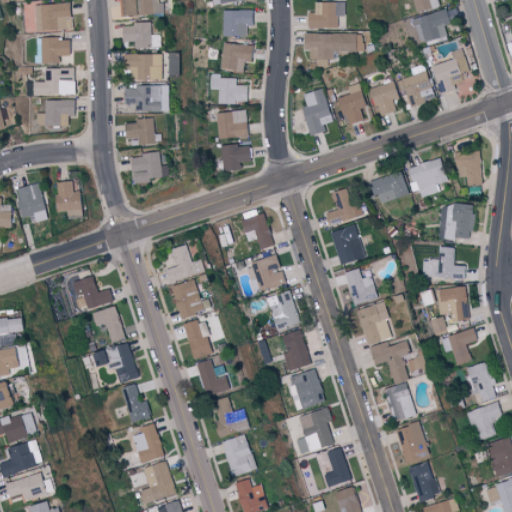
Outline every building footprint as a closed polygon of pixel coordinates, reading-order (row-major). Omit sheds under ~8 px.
[(125,0),(127,15),(168,13),(167,1),(163,1),(162,0),(125,0)] [(414,0),(417,11),(441,6),(439,0),(414,0)] [(311,27),(348,27),(348,1),(318,1),(318,11),(312,11),(311,27)] [(36,3),(37,30),(74,28),(73,2),(36,3)] [(421,42),(449,34),(446,25),(452,23),(448,8),(414,18),(421,42)] [(225,36),(249,35),(249,26),(256,26),(255,9),(224,9),(225,36)] [(334,50),(367,51),(367,33),(307,32),(307,48),(313,48),(312,59),(320,59),(320,65),(334,65),(334,50)] [(72,54),(72,36),(37,37),(38,62),(61,61),(61,54),(72,54)] [(254,61),(255,44),(224,42),(223,68),(246,69),(246,60),(254,61)] [(472,69),(463,47),(451,51),(454,58),(433,65),(443,92),(456,88),(452,77),(472,69)] [(166,53),(127,53),(127,67),(133,67),(134,80),(166,79),(166,53)] [(34,81),(34,94),(77,94),(76,67),(46,67),(46,81),(34,81)] [(211,88),(220,88),(220,102),(249,102),(250,84),(238,84),(238,77),(221,77),(221,73),(212,72),(211,88)] [(372,87),(380,115),(398,110),(394,99),(401,97),(396,80),(372,87)] [(351,93),(341,96),(348,123),(366,119),(363,106),(367,105),(362,82),(349,84),(351,93)] [(127,85),(128,104),(139,103),(139,111),(173,110),(173,85),(127,85)] [(311,134),(328,130),(326,122),(334,121),(326,87),(305,92),(308,104),(304,105),(311,134)] [(46,99),(46,111),(38,112),(38,124),(62,123),(62,114),(76,113),(76,98),(46,99)] [(219,137),(250,135),(249,110),(218,111),(219,137)] [(157,118),(128,119),(129,137),(141,137),(141,142),(158,141),(157,118)] [(242,160),(252,160),(252,143),(223,144),(224,168),(243,168),(242,160)] [(482,150),(458,151),(458,176),(468,175),(468,184),(483,184),(482,150)] [(165,177),(162,151),(133,154),(137,180),(165,177)] [(440,191),(438,183),(449,180),(443,157),(409,165),(415,189),(421,188),(422,195),(440,191)] [(411,192),(403,169),(372,180),(380,203),(411,192)] [(57,180),(59,209),(69,209),(69,215),(85,214),(83,189),(75,190),(75,179),(57,180)] [(36,212),(38,220),(50,217),(40,181),(17,187),(24,215),(36,212)] [(332,224),(363,213),(353,184),(334,191),(339,207),(328,211),(332,224)] [(0,195),(0,226),(13,226),(13,203),(3,203),(3,195),(0,195)] [(472,239),(477,205),(450,201),(445,235),(472,239)] [(262,247),(276,243),(266,211),(243,218),(250,240),(259,237),(262,247)] [(333,230),(341,263),(366,256),(358,223),(333,230)] [(172,280),(207,271),(204,257),(194,260),(190,242),(174,247),(179,264),(168,267),(172,280)] [(466,277),(467,264),(456,263),(456,246),(441,245),(440,258),(424,258),(423,275),(466,277)] [(246,263),(255,291),(287,281),(283,267),(278,253),(246,263)] [(346,271),(357,304),(381,296),(374,274),(364,277),(361,266),(346,271)] [(74,279),(78,296),(85,294),(88,306),(115,300),(111,287),(99,290),(95,274),(74,279)] [(173,284),(183,317),(207,309),(197,277),(173,284)] [(438,287),(441,313),(452,312),(453,320),(470,318),(467,285),(438,287)] [(302,321),(291,289),(268,297),(279,329),(302,321)] [(370,343),(397,335),(386,300),(359,308),(370,343)] [(94,312),(98,325),(107,322),(114,341),(128,336),(117,304),(94,312)] [(0,342),(20,340),(18,331),(28,330),(26,314),(0,317),(0,342)] [(449,330),(443,314),(428,320),(434,335),(449,330)] [(214,352),(208,318),(187,322),(194,356),(214,352)] [(442,336),(446,351),(454,349),(457,363),(472,360),(468,342),(479,339),(475,327),(442,336)] [(289,369),(313,362),(302,328),(284,334),(289,350),(284,352),(289,369)] [(372,345),(377,363),(391,359),(396,381),(410,378),(404,354),(412,352),(409,340),(391,344),(389,340),(372,345)] [(122,381),(141,376),(130,341),(94,351),(99,367),(117,362),(122,381)] [(0,375),(12,374),(11,362),(21,361),(19,347),(0,348),(0,375)] [(407,358),(409,370),(428,366),(426,354),(407,358)] [(228,374),(218,377),(212,358),(198,362),(208,395),(232,387),(228,374)] [(499,395),(487,360),(468,367),(477,393),(481,392),(484,400),(499,395)] [(291,375),(294,384),(291,385),(298,408),(327,400),(318,367),(291,375)] [(0,408),(17,404),(9,379),(0,381),(0,408)] [(394,420),(417,415),(410,381),(387,386),(394,420)] [(149,399),(141,401),(138,382),(125,385),(132,420),(152,416),(149,399)] [(252,425),(246,406),(235,410),(230,395),(216,399),(221,418),(217,419),(221,435),(252,425)] [(477,439),(497,433),(494,422),(505,418),(499,400),(468,410),(477,439)] [(335,443),(329,421),(333,419),(330,406),(300,415),(306,436),(298,438),(302,452),(335,443)] [(0,418),(0,433),(9,431),(10,439),(40,432),(34,410),(0,418)] [(408,462),(431,455),(421,420),(398,427),(408,462)] [(135,434),(142,461),(166,455),(157,421),(142,425),(143,432),(135,434)] [(259,468),(248,433),(224,440),(234,475),(259,468)] [(498,475),(511,471),(511,437),(511,435),(488,443),(498,475)] [(10,446),(13,458),(1,461),(5,474),(46,463),(39,438),(10,446)] [(330,449),(333,471),(326,472),(329,484),(351,480),(345,446),(330,449)] [(145,466),(151,486),(142,489),(146,502),(178,493),(169,459),(145,466)] [(421,500),(441,493),(430,460),(410,466),(421,500)] [(8,480),(11,495),(25,492),(26,497),(49,492),(45,472),(8,480)] [(237,481),(245,511),(252,511),(270,507),(263,482),(253,485),(251,477),(237,481)] [(511,478),(486,486),(492,505),(503,501),(506,511),(511,510),(511,478)] [(363,511),(355,485),(337,490),(342,511),(363,511)] [(425,511),(454,511),(460,509),(457,497),(424,506),(425,511)] [(65,511),(63,505),(54,508),(50,499),(31,505),(33,511),(65,511)] [(159,505),(160,511),(185,511),(181,499),(159,505)]
